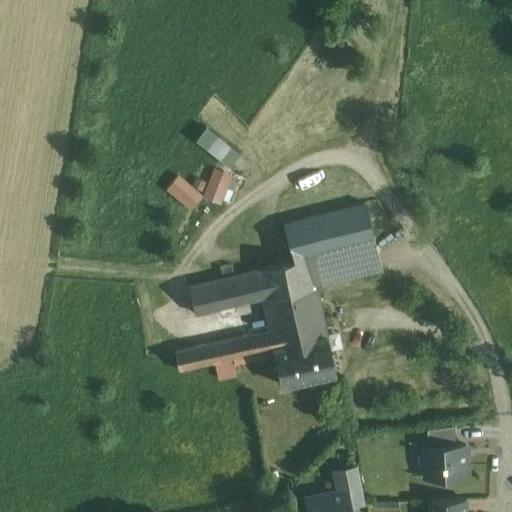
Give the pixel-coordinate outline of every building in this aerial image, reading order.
[(232,164),(244,150),(210,124),(198,138),(232,164)] [(200,197),(177,180),(164,198),(187,215),(200,197)] [(226,189),(212,183),(206,198),(220,204),(226,189)] [(308,256),(374,240),(364,202),(283,222),(293,260),(308,256)] [(374,240),(308,256),(315,285),(381,268),(374,240)] [(293,260),(256,269),(257,270),(263,298),(270,331),(274,348),(326,337),(315,285),(308,256),(293,260)] [(257,270),(189,286),(195,314),(263,298),(257,270)] [(270,331),(175,351),(180,370),(253,354),(274,349),(274,348),(270,331)] [(326,337),(274,348),(274,349),(275,355),(282,384),(334,372),(326,337)] [(274,349),(253,354),(254,360),(275,355),(274,349)] [(456,425),(428,429),(429,446),(457,445),(456,425)] [(429,446),(427,446),(428,476),(468,474),(467,445),(457,445),(429,446)] [(358,467),(334,472),(334,473),(335,473),(338,492),(346,491),(349,506),(365,505),(358,467)] [(338,492),(325,495),(326,500),(310,503),(309,498),(307,499),(309,511),(348,511),(348,510),(350,510),(349,506),(346,491),(338,492)] [(467,511),(467,499),(431,500),(431,511),(467,511)]
